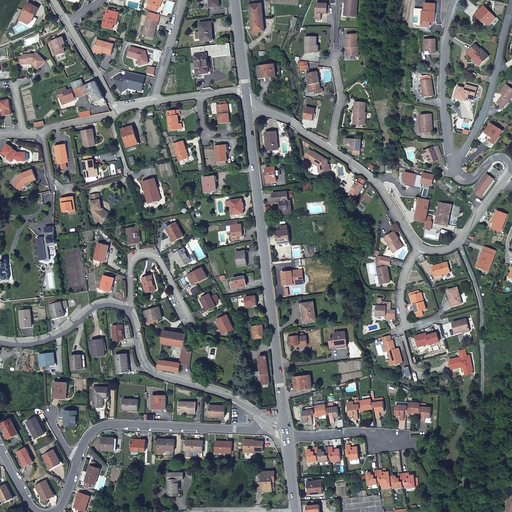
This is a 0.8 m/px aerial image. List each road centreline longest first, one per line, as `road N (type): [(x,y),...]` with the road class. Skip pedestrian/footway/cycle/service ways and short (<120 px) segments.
road 1 (secondary): [(284,423),(246,104)]
road 2 (residential): [(77,465),(95,426),(264,426)]
road 3 (residential): [(259,417),(220,390),(148,365),(128,309)]
road 4 (residential): [(511,0),(486,103),(456,169)]
road 5 (residential): [(454,0),(442,44),(442,108),(456,169)]
road 6 (residential): [(128,309),(113,299),(36,343),(0,340)]
road 7 (residential): [(187,316),(155,254),(130,264),(128,309)]
road 8 (residential): [(419,249),(378,186),(330,148)]
road 9 (residential): [(505,178),(454,245),(442,254),(419,249)]
